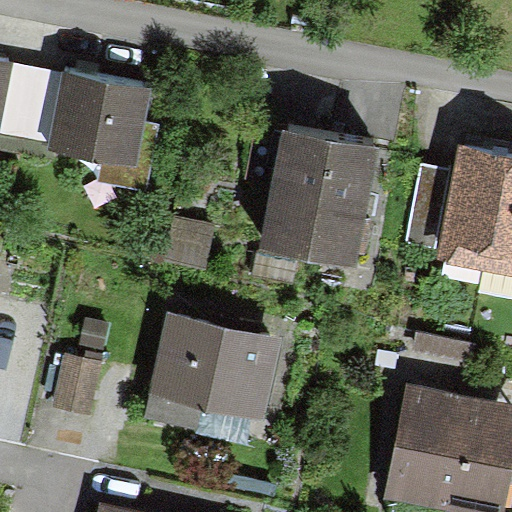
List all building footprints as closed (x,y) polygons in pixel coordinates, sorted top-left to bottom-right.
[(0,126),(41,134),(56,60),(6,50),(0,83),(0,126)] [(142,77),(56,60),(41,134),(128,151),(142,77)] [(367,129),(277,114),(257,238),(348,253),(367,129)] [(511,135),(460,127),(440,247),(511,259),(511,135)] [(443,163),(417,158),(402,236),(428,241),(443,163)] [(207,214),(170,206),(160,248),(197,257),(207,214)] [(272,317),(165,293),(139,408),(192,420),(197,395),(251,407),(272,317)] [(464,355),(469,334),(415,323),(410,344),(464,355)] [(94,352),(61,345),(49,397),(82,404),(94,352)] [(511,404),(511,388),(402,369),(382,481),(495,501),(511,404)] [(220,511),(95,488),(90,511),(220,511)]
